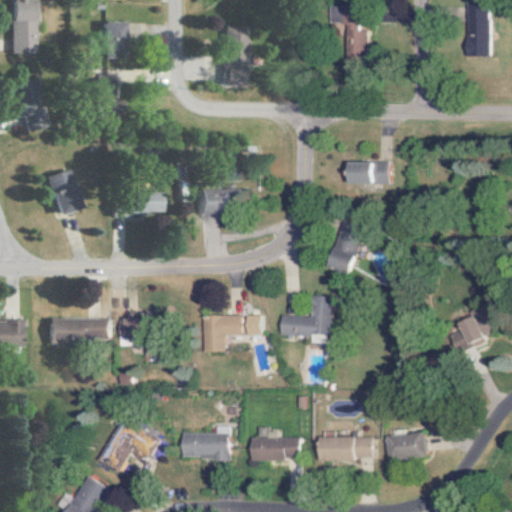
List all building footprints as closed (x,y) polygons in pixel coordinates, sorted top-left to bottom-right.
[(39,1),(15,1),(14,53),(38,53),(39,1)] [(486,57),(488,4),(465,4),(463,56),(486,57)] [(128,21),(107,21),(108,54),(129,54),(128,21)] [(344,24),(344,56),(364,57),(365,24),(344,24)] [(251,27),(230,26),(228,83),(250,84),(251,27)] [(30,129),(48,127),(42,79),(18,82),(23,117),(28,116),(30,129)] [(388,183),(388,162),(350,163),(350,183),(388,183)] [(49,177),(64,214),(85,206),(70,168),(49,177)] [(202,213),(238,214),(239,191),(203,190),(202,213)] [(163,194),(132,193),(131,211),(163,212),(163,194)] [(364,230),(343,221),(325,264),(346,273),(364,230)] [(279,334),(328,336),(329,301),(310,300),(309,316),(280,315),(279,334)] [(223,351),(223,335),(260,335),(260,316),(203,315),(203,351),(223,351)] [(457,324),(459,328),(446,335),(455,352),(494,333),(486,318),(476,323),(472,316),(457,324)] [(52,340),(106,341),(107,319),(52,318),(52,340)] [(116,340),(156,339),(155,318),(116,319),(116,340)] [(0,346),(27,346),(27,320),(0,320),(0,346)] [(117,472),(127,448),(149,456),(157,437),(116,420),(98,464),(117,472)] [(249,437),(248,460),(297,460),(298,438),(263,438),(264,426),(255,426),(255,437),(249,437)] [(226,459),(227,434),(179,433),(179,458),(226,459)] [(386,459),(424,458),(423,434),(385,436),(386,459)] [(91,511),(106,488),(86,477),(65,511),(91,511)]
